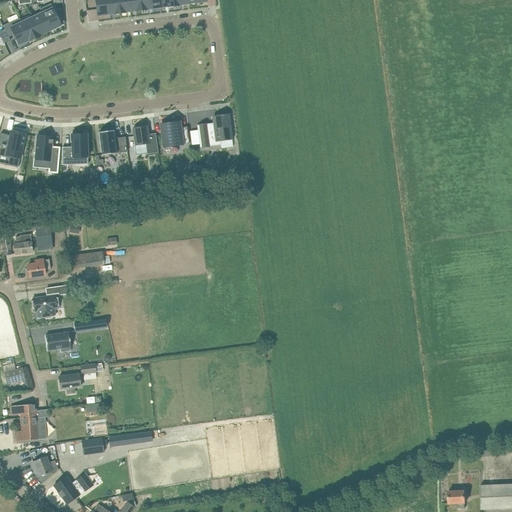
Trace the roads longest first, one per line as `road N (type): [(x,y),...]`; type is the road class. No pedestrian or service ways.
road 1 (residential): [(76,38),(207,23),(219,90),(79,113),(0,101)]
road 2 (residential): [(337,511),(425,466),(511,449)]
road 3 (residential): [(38,400),(13,299),(0,288)]
